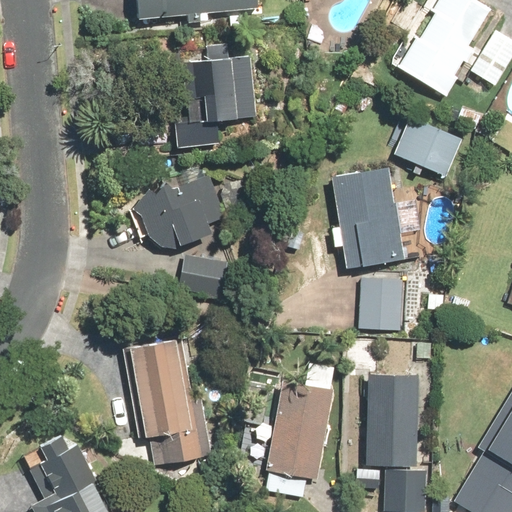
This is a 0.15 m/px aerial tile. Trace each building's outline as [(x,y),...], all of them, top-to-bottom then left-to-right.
[(133,0),(135,18),(258,8),(257,0),(133,0)] [(414,36),(396,65),(446,96),(458,78),(454,75),(462,62),(466,64),(474,50),(471,48),(494,11),(476,0),(436,0),(430,10),(434,12),(418,38),(414,36)] [(511,39),(494,28),(469,70),(495,85),(511,56),(511,39)] [(255,117),(251,55),(228,57),(227,43),(206,44),(210,92),(171,95),(175,146),(218,142),(216,119),(255,117)] [(409,116),(393,154),(446,175),(461,138),(409,116)] [(146,186),(130,208),(139,214),(146,235),(159,246),(177,248),(186,245),(185,242),(212,233),(208,223),(226,217),(211,173),(206,175),(204,170),(190,165),(179,170),(184,182),(171,187),(163,181),(152,192),(146,186)] [(387,166),(329,175),(343,268),(401,259),(387,166)] [(228,261),(182,253),(176,288),(221,297),(228,261)] [(402,279),(359,277),(357,329),(400,331),(402,279)] [(181,337),(120,347),(136,438),(157,435),(161,463),(211,455),(201,399),(192,400),(181,337)] [(361,465),(383,466),(382,511),(425,511),(426,473),(413,473),(413,465),(417,465),(420,373),(364,371),(361,465)] [(278,381),(263,470),(317,479),(332,390),(278,381)] [(511,511),(511,386),(475,446),(483,451),(452,500),(471,511),(511,511)] [(33,511),(110,511),(92,479),(95,477),(76,442),(67,447),(60,433),(38,446),(45,459),(27,469),(42,497),(29,505),(33,511)]
